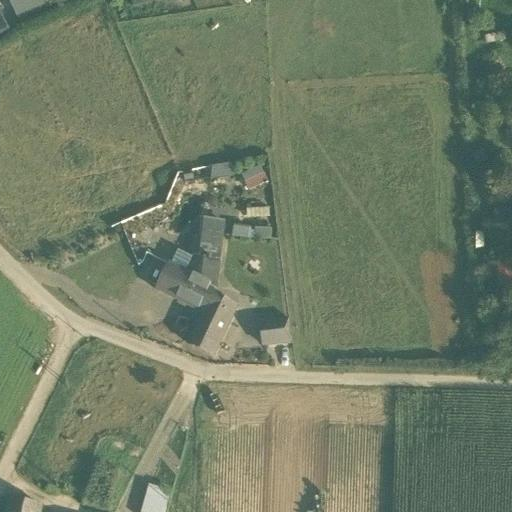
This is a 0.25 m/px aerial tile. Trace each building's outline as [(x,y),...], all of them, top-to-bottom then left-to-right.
[(43,0),(18,0),(10,5),(20,25),(49,11),(43,0)] [(0,35),(8,31),(0,17),(0,35)] [(236,163),(211,167),(209,182),(235,177),(236,163)] [(268,184),(261,167),(241,177),(248,193),(268,184)] [(269,209),(246,210),(247,220),(269,219),(269,209)] [(187,274),(190,275),(211,285),(210,287),(215,289),(223,223),(203,221),(198,258),(195,257),(194,259),(187,274)] [(251,228),(232,226),(231,238),(249,240),(251,228)] [(272,229),(254,228),(253,240),(271,241),(272,229)] [(178,251),(171,266),(187,274),(194,259),(178,251)] [(157,292),(177,302),(178,300),(190,275),(187,274),(171,266),(169,265),(157,292)] [(207,292),(210,287),(211,285),(190,275),(178,300),(198,311),(199,310),(204,313),(188,345),(213,357),(236,307),(215,297),(215,296),(207,292)] [(259,322),(262,348),(291,344),(288,319),(259,322)] [(141,511),(164,511),(170,492),(150,486),(141,511)] [(10,499),(6,511),(39,511),(41,507),(10,499)]
